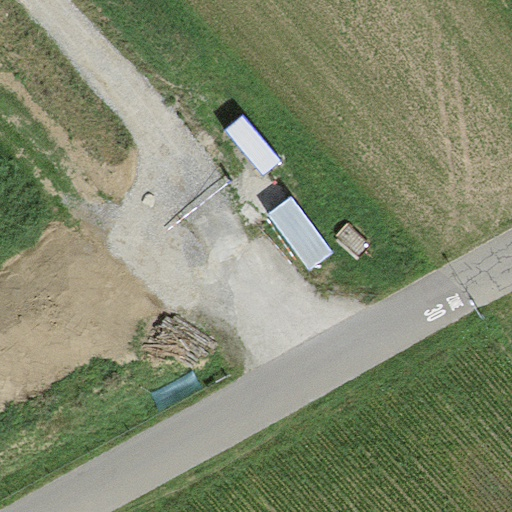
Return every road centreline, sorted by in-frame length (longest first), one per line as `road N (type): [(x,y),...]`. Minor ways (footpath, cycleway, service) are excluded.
road 1 (tertiary): [(511,258),(219,410),(47,511)]
road 2 (unknown): [(316,359),(44,0)]
